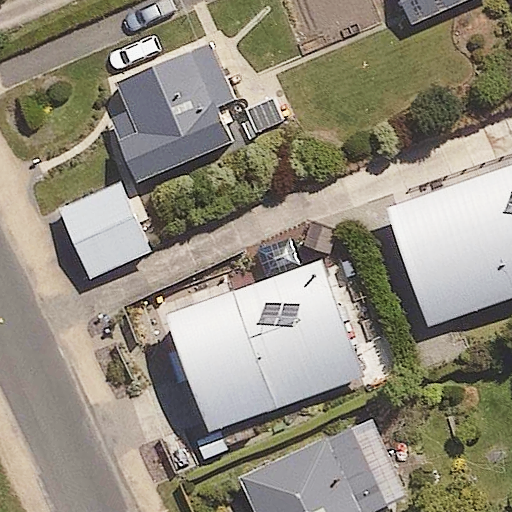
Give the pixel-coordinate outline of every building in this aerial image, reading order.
[(467,0),(406,0),(416,23),(467,0)] [(236,98),(212,42),(122,81),(137,116),(118,124),(143,181),(239,139),(224,104),(236,98)] [(272,83),(239,98),(256,137),(290,122),(272,83)] [(511,297),(511,162),(394,204),(435,324),(511,297)] [(156,250),(127,183),(66,209),(95,276),(156,250)] [(371,375),(331,259),(292,273),(176,313),(217,429),(371,375)] [(413,496),(378,418),(246,475),(261,511),(381,511),(380,510),(413,496)]
